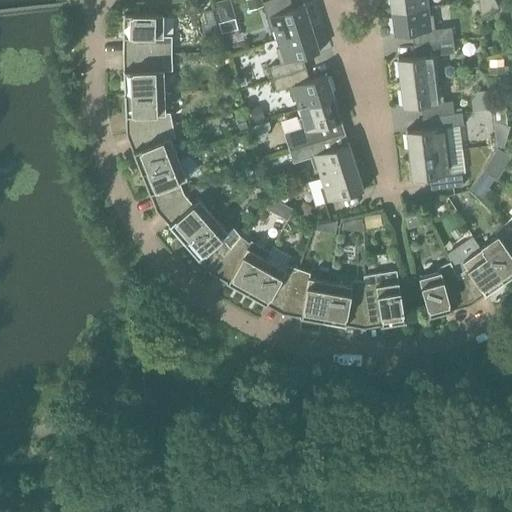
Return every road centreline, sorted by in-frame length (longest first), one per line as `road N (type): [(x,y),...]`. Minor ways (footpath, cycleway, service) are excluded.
road 1 (residential): [(422,347),(357,353),(277,338),(215,308),(161,260),(125,207),(102,147),(94,91),(101,0)]
road 2 (residential): [(422,347),(347,0)]
